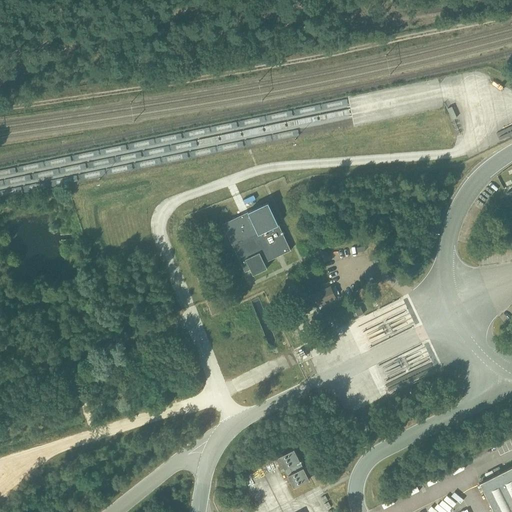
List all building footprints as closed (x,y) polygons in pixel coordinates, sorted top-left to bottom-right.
[(287,242),(281,230),(279,226),(268,202),(248,212),(224,223),(222,224),(224,227),(232,245),(233,245),(245,272),(246,271),(250,269),(253,275),(267,268),(264,262),(282,254),(283,254),(291,250),(287,242)] [(299,301),(302,305),(305,313),(336,298),(331,286),(299,301)] [(363,314),(360,307),(354,309),(355,311),(353,312),(355,316),(357,315),(358,317),(359,316),(358,315),(362,314),(363,314)] [(375,427),(368,412),(358,417),(364,432),(375,427)] [(310,479),(306,471),(304,467),(300,461),(294,449),(279,456),(294,487),(310,479)] [(480,483),(492,507),(494,511),(511,511),(511,466),(479,483),(479,484),(480,483)]
